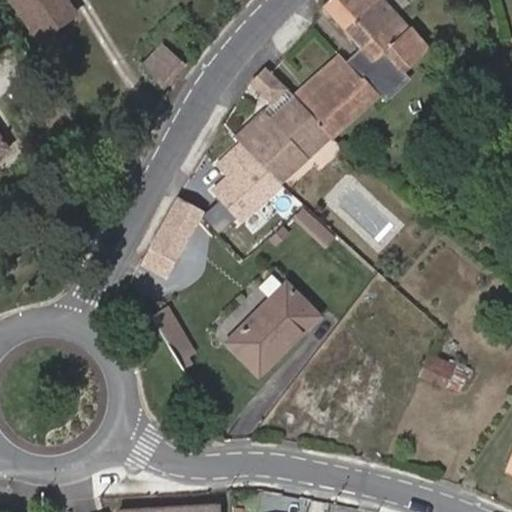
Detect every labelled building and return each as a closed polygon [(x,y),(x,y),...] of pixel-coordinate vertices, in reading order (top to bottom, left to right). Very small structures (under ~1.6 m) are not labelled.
[(67,0),(13,0),(38,37),(75,11),(67,0)] [(327,0),(325,3),(347,29),(378,0),(327,0)] [(382,0),(378,0),(347,29),(363,46),(396,15),(382,0)] [(369,53),(354,66),(375,88),(398,67),(402,72),(427,50),(396,15),(363,46),(369,53)] [(163,81),(185,60),(166,41),(144,61),(163,81)] [(363,46),(347,60),(354,66),(369,53),(363,46)] [(347,60),(340,52),(305,84),(342,125),(379,93),(375,88),(354,66),(347,60)] [(264,67),(249,81),(269,103),(284,89),(264,67)] [(398,67),(375,88),(379,93),(402,72),(398,67)] [(402,72),(379,93),(386,101),(409,80),(402,72)] [(305,84),(294,95),(331,135),(342,125),(305,84)] [(331,135),(294,95),(270,115),(264,108),(237,133),(244,141),(280,181),(331,135)] [(0,155),(10,149),(0,134),(0,155)] [(241,217),(280,181),(244,141),(219,163),(229,174),(214,187),(241,217)] [(511,166),(505,150),(493,155),(502,179),(511,175),(511,166)] [(203,211),(177,198),(153,243),(176,256),(178,257),(203,211)] [(153,243),(143,261),(166,274),(176,256),(153,243)] [(318,314),(285,284),(229,342),(262,373),(318,314)] [(154,318),(188,364),(204,353),(170,306),(154,318)] [(302,374),(291,402),(355,427),(385,351),(339,333),(321,381),(302,374)] [(470,363),(474,353),(459,348),(455,357),(470,363)] [(445,367),(426,360),(422,372),(421,375),(445,384),(452,364),(447,361),(445,367)] [(468,377),(452,372),(445,389),(461,395),(468,377)] [(218,511),(217,502),(120,508),(120,511),(218,511)]
